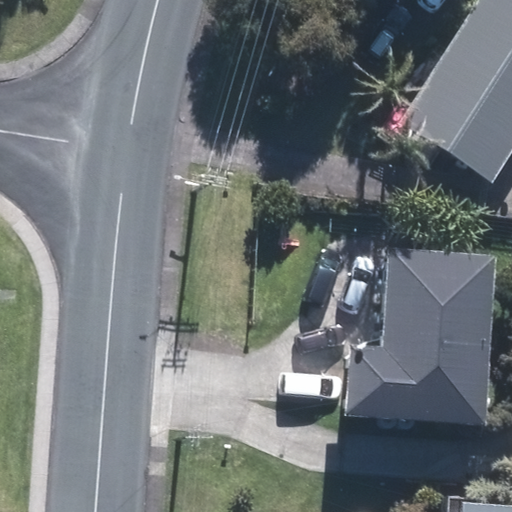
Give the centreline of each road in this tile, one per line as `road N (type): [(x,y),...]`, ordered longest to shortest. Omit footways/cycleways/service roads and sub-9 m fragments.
road 1 (tertiary): [(125,147),(91,511)]
road 2 (tertiary): [(158,0),(125,147)]
road 3 (residential): [(0,129),(125,147)]
